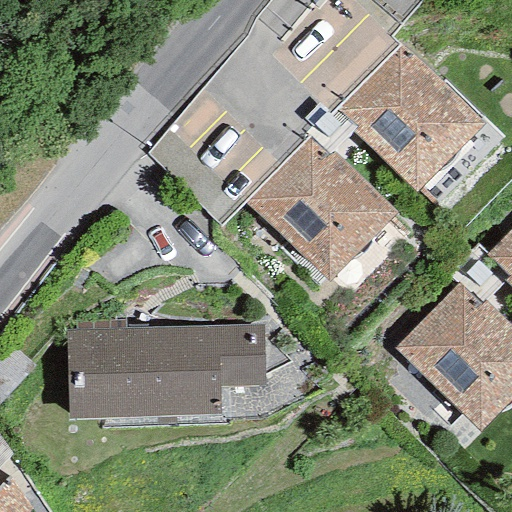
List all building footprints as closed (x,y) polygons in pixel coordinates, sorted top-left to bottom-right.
[(352,132),(417,193),(482,124),(398,46),(339,109),(357,127),(352,132)] [(327,156),(308,138),(245,202),(328,283),(395,214),(333,152),(327,156)] [(511,227),(484,255),(509,278),(504,283),(511,290),(511,227)] [(480,305),(457,283),(392,349),(479,433),(511,398),(511,328),(484,301),(480,305)] [(66,330),(69,420),(221,416),(220,388),(263,387),(262,325),(124,328),(124,321),(76,322),(76,330),(66,330)] [(0,511),(25,511),(28,509),(7,479),(0,486),(0,511)]
